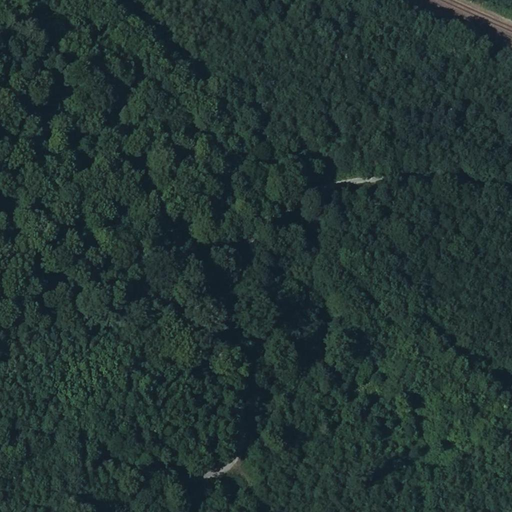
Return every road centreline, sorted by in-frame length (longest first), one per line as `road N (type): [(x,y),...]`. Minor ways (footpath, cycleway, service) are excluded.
road 1 (track): [(511,192),(366,177),(333,182),(268,225),(231,287),(227,361),(243,441),(229,467),(178,481),(147,476),(84,441),(33,435),(0,459)]
road 2 (track): [(252,246),(193,243),(141,194),(92,114),(0,48)]
road 3 (track): [(275,219),(511,416)]
